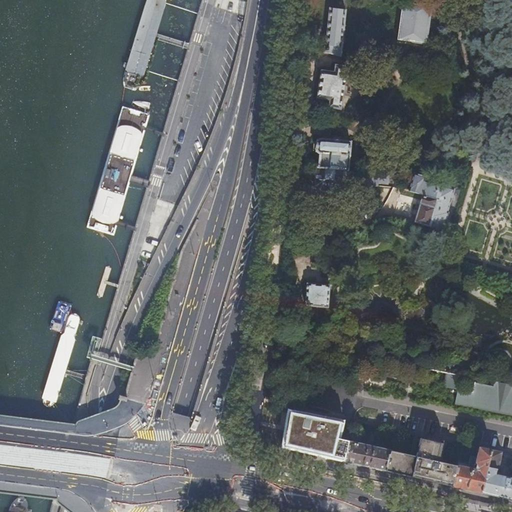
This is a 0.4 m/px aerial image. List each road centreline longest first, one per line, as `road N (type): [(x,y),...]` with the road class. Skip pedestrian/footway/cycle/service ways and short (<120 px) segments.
road 1 (primary): [(249,54),(207,177),(98,417),(71,511)]
road 2 (primary): [(148,511),(243,198),(270,45)]
road 3 (primary): [(249,54),(231,166),(174,355)]
road 4 (primary): [(237,323),(267,203),(275,110),(270,45)]
road 5 (primary): [(381,508),(167,479)]
road 6 (residential): [(328,396),(511,434)]
road 7 (primary): [(239,470),(226,438),(242,355),(237,323)]
road 8 (primary): [(184,463),(237,323)]
road 9 (primary): [(381,508),(239,470)]
road 10 (primary): [(174,355),(147,414),(101,455)]
